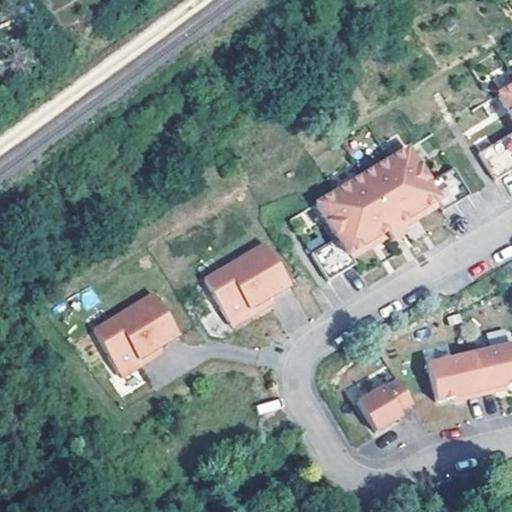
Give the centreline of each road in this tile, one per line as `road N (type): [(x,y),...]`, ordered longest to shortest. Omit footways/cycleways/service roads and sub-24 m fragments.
road 1 (residential): [(511,220),(301,354),(293,392),(358,485)]
road 2 (residential): [(511,448),(358,485)]
